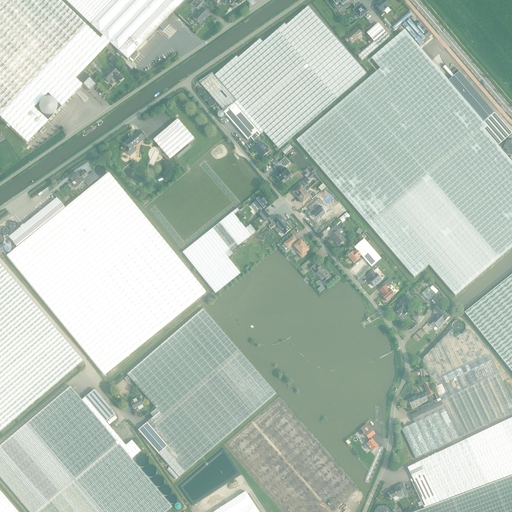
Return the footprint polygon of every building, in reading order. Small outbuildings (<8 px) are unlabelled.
[(0,0),(0,118),(26,144),(82,86),(75,79),(106,47),(57,0),(0,0)] [(64,0),(118,51),(166,0),(64,0)] [(169,25),(165,21),(185,0),(166,0),(118,51),(128,61),(159,28),(163,32),(169,25)] [(203,20),(208,15),(202,8),(201,9),(199,7),(202,3),(198,0),(195,0),(191,5),(196,10),(197,9),(199,11),(193,18),(200,25),(204,21),(203,20)] [(390,6),(386,0),(385,0),(381,0),(373,8),(381,17),(385,13),(383,12),(390,6)] [(361,3),(353,10),(360,19),(368,12),(361,3)] [(199,82),(224,112),(234,103),(261,134),(263,132),(276,147),(278,149),(287,142),(331,104),(366,74),(352,58),(349,54),(308,7),(287,26),(285,24),(263,43),(260,40),(239,59),(237,57),(215,76),(213,73),(199,82)] [(385,19),(383,21),(389,28),(391,26),(385,19)] [(417,21),(414,24),(425,37),(429,33),(418,20),(417,21)] [(378,24),(374,27),(369,32),(367,34),(374,42),(357,56),(362,61),(390,37),(378,24)] [(357,28),(347,37),(344,39),(347,43),(349,41),(352,43),(362,34),(357,28)] [(511,246),(511,161),(499,146),(483,128),(487,125),(482,120),(449,81),(405,30),(371,59),(380,69),(297,141),(414,277),(428,265),(455,295),(511,246)] [(414,40),(420,47),(423,43),(420,40),(418,37),(414,40)] [(108,65),(111,68),(102,77),(108,83),(112,78),(118,84),(122,79),(117,74),(117,73),(112,68),(115,65),(112,62),(108,65)] [(455,76),(449,81),(482,120),(487,125),(483,128),(499,146),(511,134),(511,132),(495,113),(465,79),(465,78),(457,69),(452,72),(455,76)] [(76,79),(89,92),(95,85),(82,72),(76,79)] [(253,141),(261,134),(234,103),(224,112),(223,113),(248,140),(251,137),(253,141)] [(153,141),(163,153),(169,160),(194,139),(177,120),(168,127),(164,131),(153,141)] [(137,144),(143,139),(139,133),(138,132),(131,137),(132,138),(124,144),(127,147),(124,149),(130,157),(136,152),(133,148),(137,144)] [(261,142),(254,148),(257,151),(263,157),(270,151),(264,144),(263,145),(261,142)] [(288,145),(281,151),(285,154),(292,148),(289,144),(288,145)] [(167,162),(169,160),(163,153),(161,155),(167,162)] [(285,158),(274,167),(276,171),(278,174),(275,176),(281,182),(286,178),(288,180),(292,176),(285,168),(290,164),(285,158)] [(83,180),(88,176),(84,171),(81,173),(82,174),(79,176),(77,173),(71,179),(77,187),(84,181),(83,180)] [(82,194),(65,208),(16,247),(5,257),(39,299),(64,329),(65,328),(104,375),(151,336),(182,311),(194,301),(206,291),(202,286),(158,233),(125,193),(109,172),(98,181),(82,194)] [(249,178),(248,177),(246,178),(245,177),(245,176),(242,172),(237,176),(235,174),(233,176),(235,178),(234,179),(238,183),(241,180),(242,182),(245,186),(246,186),(247,187),(242,192),(242,193),(242,194),(244,196),(245,195),(245,196),(246,196),(251,192),(253,191),(254,190),(253,190),(255,189),(251,184),(252,184),(250,182),(251,181),(251,180),(252,180),(249,177),(249,178)] [(297,190),(294,193),(298,198),(306,192),(303,188),(306,185),(308,184),(307,183),(310,181),(307,178),(304,180),(299,185),(301,187),(297,190)] [(306,192),(298,198),(303,204),(310,197),(312,200),(316,196),(313,192),(309,195),(306,192)] [(253,203),(251,205),(254,209),(256,207),(259,210),(257,212),(264,221),(269,217),(264,210),(269,206),(261,195),(255,200),(256,201),(253,203)] [(12,242),(16,247),(65,208),(56,198),(20,228),(8,237),(10,240),(9,241),(11,243),(12,242)] [(324,204),(319,198),(308,208),(310,210),(312,212),(311,214),(313,217),(316,221),(320,218),(319,217),(324,212),(328,209),(324,204)] [(339,203),(333,208),(340,215),(345,210),(339,203)] [(192,244),(182,253),(195,269),(204,281),(211,289),(215,294),(227,284),(238,275),(240,274),(228,258),(233,254),(231,252),(255,231),(250,225),(245,228),(234,215),(239,211),(237,208),(225,218),(222,221),(221,221),(206,233),(192,244)] [(347,213),(339,219),(342,223),(350,217),(347,213)] [(271,229),(276,225),(279,228),(276,231),(279,234),(282,231),(284,235),(291,229),(285,222),(282,219),(280,218),(281,217),(280,216),(274,222),(272,220),(270,222),(272,224),(268,226),(271,229)] [(339,246),(345,240),(338,232),(341,229),(338,226),(332,231),(335,234),(331,237),(339,246)] [(309,250),(301,241),(299,243),(297,241),(293,236),(281,247),(285,251),(293,244),(295,246),(294,246),(299,252),(298,253),(302,258),(306,254),(305,253),(309,250)] [(371,267),(376,262),(381,259),(364,240),(355,248),(357,251),(354,253),(354,252),(348,257),(355,265),(361,261),(358,257),(360,255),(371,267)] [(368,271),(370,273),(367,276),(370,279),(369,280),(371,283),(370,284),(372,287),(373,286),(374,286),(381,280),(376,274),(375,274),(373,272),(379,267),(376,264),(368,271)] [(0,265),(0,511),(17,511),(0,491),(0,430),(82,361),(0,265)] [(323,283),(331,277),(327,273),(326,274),(321,267),(318,269),(315,265),(310,270),(313,273),(314,273),(323,283)] [(511,274),(464,312),(511,372),(511,274)] [(382,286),(384,288),(380,291),(383,294),(382,295),(384,298),(383,299),(386,302),(386,301),(387,301),(394,295),(389,289),(388,290),(386,287),(392,282),(389,279),(382,286)] [(428,287),(422,294),(429,301),(436,294),(430,289),(428,287)] [(404,316),(407,313),(404,309),(409,304),(403,297),(397,301),(399,304),(396,306),(398,308),(395,311),(399,316),(402,313),(403,315),(404,316)] [(437,315),(431,321),(430,321),(427,324),(432,328),(435,325),(438,329),(449,317),(438,306),(433,311),(437,315)] [(418,324),(423,318),(418,313),(412,318),(418,324)] [(414,423),(402,429),(415,459),(467,434),(511,412),(511,401),(510,396),(506,387),(496,367),(488,350),(470,331),(455,337),(452,330),(434,349),(422,361),(426,370),(429,375),(439,396),(440,399),(445,409),(414,423)] [(427,345),(424,342),(416,350),(419,353),(427,345)] [(424,376),(429,375),(426,370),(418,371),(418,374),(417,374),(417,379),(418,382),(419,382),(423,382),(424,382),(425,381),(424,379),(425,379),(424,376)] [(418,396),(409,401),(409,402),(410,406),(411,405),(413,410),(423,405),(422,405),(430,401),(428,397),(430,396),(430,397),(436,394),(430,382),(424,385),(428,393),(426,394),(426,393),(419,397),(418,396)] [(119,438),(105,422),(85,397),(81,399),(70,387),(0,445),(0,478),(28,511),(164,511),(171,507),(131,459),(140,452),(131,441),(125,446),(121,441),(119,438)] [(94,389),(85,397),(105,422),(114,413),(94,389)] [(134,409),(138,407),(138,408),(140,409),(142,408),(142,406),(142,405),(145,403),(141,396),(139,397),(139,396),(130,401),(132,403),(131,404),(134,409)] [(422,410),(411,416),(414,423),(445,409),(440,399),(421,408),(422,410)] [(160,412),(156,409),(150,414),(153,418),(160,412)] [(511,418),(419,462),(420,462),(439,503),(511,475),(511,418)] [(367,444),(367,445),(365,446),(365,448),(366,449),(368,449),(370,448),(372,451),(378,447),(371,438),(375,434),(367,424),(360,429),(368,438),(365,441),(367,444)] [(417,463),(408,468),(414,483),(412,484),(424,508),(439,503),(420,462),(417,463)] [(338,492),(352,480),(350,478),(349,477),(348,476),(336,486),(335,488),(334,488),(338,492)] [(511,511),(511,476),(457,497),(456,497),(415,511),(511,511)] [(350,501),(353,504),(354,503),(359,499),(355,494),(357,493),(350,485),(345,490),(343,492),(346,496),(346,497),(350,501)] [(397,489),(389,493),(391,499),(393,498),(397,496),(398,498),(404,496),(403,493),(406,492),(407,492),(404,486),(400,487),(399,485),(396,487),(397,489)] [(259,511),(246,492),(214,511),(259,511)]
